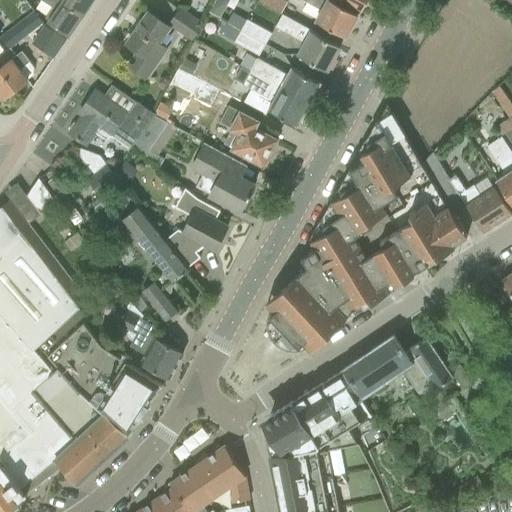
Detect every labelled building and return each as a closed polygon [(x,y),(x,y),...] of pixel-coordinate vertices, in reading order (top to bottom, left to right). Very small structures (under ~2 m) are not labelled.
[(83,14),(62,0),(41,0),(51,6),(44,17),(48,20),(47,21),(51,25),(68,36),(83,14)] [(62,0),(83,14),(92,0),(62,0)] [(284,0),(255,0),(280,14),(287,1),(284,0)] [(357,14),(332,0),(301,0),(320,11),(315,20),(345,36),(357,14)] [(340,0),(342,1),(359,10),(365,0),(340,0)] [(1,36),(9,47),(42,21),(34,10),(1,36)] [(169,24),(190,39),(200,25),(179,10),(169,24)] [(127,66),(145,78),(165,49),(157,43),(169,27),(148,12),(126,43),(137,51),(127,66)] [(231,12),(225,21),(265,44),(271,33),(246,18),(245,20),(231,12)] [(281,13),(275,24),(304,40),(297,54),(326,70),(340,45),(281,13)] [(265,44),(225,21),(225,23),(233,27),(227,38),(258,56),(265,44)] [(32,43),(36,46),(53,58),(66,39),(45,24),(32,43)] [(21,50),(0,66),(0,92),(4,97),(27,80),(19,69),(29,61),(21,50)] [(257,57),(250,71),(308,103),(319,82),(291,66),(287,73),(257,57)] [(242,66),(237,75),(234,79),(242,84),(272,100),(267,108),(296,124),(308,103),(250,71),(242,66)] [(69,133),(86,144),(94,132),(105,139),(109,134),(110,135),(110,134),(129,147),(132,144),(138,136),(154,114),(111,84),(103,96),(94,89),(78,112),(82,115),(69,133)] [(500,137),(501,136),(505,134),(511,145),(511,106),(498,86),(490,92),(508,119),(494,128),(500,137)] [(154,114),(165,120),(172,108),(161,102),(154,114)] [(328,208),(389,289),(466,236),(453,213),(421,163),(387,104),(360,152),(364,159),(350,168),(328,208)] [(256,120),(228,105),(220,121),(231,127),(223,142),(262,163),(264,161),(268,161),(268,160),(272,153),(270,150),(271,147),(275,140),(274,139),(274,138),(271,136),(253,126),(256,120)] [(138,136),(132,144),(159,166),(163,158),(157,155),(149,149),(168,122),(165,120),(154,114),(138,136)] [(511,153),(501,136),(500,137),(487,145),(504,173),(495,179),(511,204),(511,153)] [(200,150),(191,167),(216,180),(208,195),(222,202),(239,211),(247,197),(248,198),(250,194),(249,193),(253,186),(238,179),(240,175),(230,170),(236,160),(218,150),(204,143),(200,150)] [(453,213),(465,205),(482,232),(511,213),(493,186),(492,187),(479,195),(472,185),(459,194),(432,152),(421,163),(453,213)] [(94,172),(106,162),(100,154),(87,165),(94,172)] [(26,195),(38,211),(40,213),(56,202),(38,177),(26,195)] [(485,177),(472,185),(479,195),(492,187),(485,177)] [(176,228),(165,237),(187,266),(199,256),(195,251),(202,245),(214,252),(228,225),(215,218),(220,210),(197,198),(184,187),(174,206),(191,215),(182,232),(176,228)] [(0,301),(36,345),(77,306),(87,299),(10,198),(0,205),(0,301)] [(187,266),(165,237),(139,204),(122,217),(139,239),(138,243),(141,247),(145,247),(155,260),(154,263),(157,267),(161,268),(162,269),(162,274),(155,280),(154,280),(141,290),(165,320),(178,309),(164,292),(167,290),(168,281),(170,280),(171,281),(189,268),(187,266)] [(342,321),(389,289),(328,208),(310,240),(314,248),(300,256),(271,306),(268,312),(266,317),(266,323),(267,328),(268,333),(271,337),(274,341),(278,344),(282,347),(287,348),(293,349),(298,349),(303,347),(306,346),(311,350),(342,321)] [(511,272),(501,280),(511,296),(511,272)] [(393,315),(411,304),(402,289),(384,299),(393,315)] [(0,511),(1,511),(25,494),(0,461),(0,458),(53,416),(31,390),(52,371),(32,349),(36,345),(0,301),(0,511)] [(109,318),(115,322),(118,326),(116,328),(123,337),(126,334),(132,339),(129,345),(144,353),(140,361),(169,377),(183,353),(148,334),(153,325),(141,318),(143,315),(130,301),(123,308),(116,305),(109,318)] [(77,306),(36,345),(44,352),(84,315),(77,306)] [(46,355),(56,367),(58,366),(77,391),(128,436),(129,435),(162,384),(129,363),(132,359),(118,350),(115,354),(100,344),(82,321),(46,355)] [(393,334),(342,369),(362,399),(404,371),(417,390),(430,382),(434,388),(452,377),(424,336),(404,350),(393,334)] [(459,365),(451,371),(462,388),(470,382),(459,365)] [(56,367),(52,371),(31,390),(53,416),(0,458),(0,461),(25,494),(27,493),(26,492),(38,483),(39,486),(51,477),(49,475),(62,465),(77,482),(128,436),(77,391),(58,366),(56,367)] [(362,399),(342,369),(341,370),(342,370),(319,384),(347,428),(370,412),(362,399)] [(347,428),(319,384),(290,403),(318,446),(316,447),(317,452),(326,450),(338,448),(357,444),(347,428)] [(318,446),(290,403),(269,415),(266,429),(283,452),(269,455),(280,511),(312,511),(338,507),(326,450),(317,452),(316,447),(318,446)] [(248,499),(244,475),(224,444),(197,463),(218,493),(228,486),(231,502),(248,499)] [(169,482),(172,486),(189,511),(190,511),(202,504),(218,493),(197,463),(169,482)] [(189,511),(172,486),(154,499),(163,511),(189,511)] [(163,511),(154,499),(136,511),(137,511),(163,511)]
